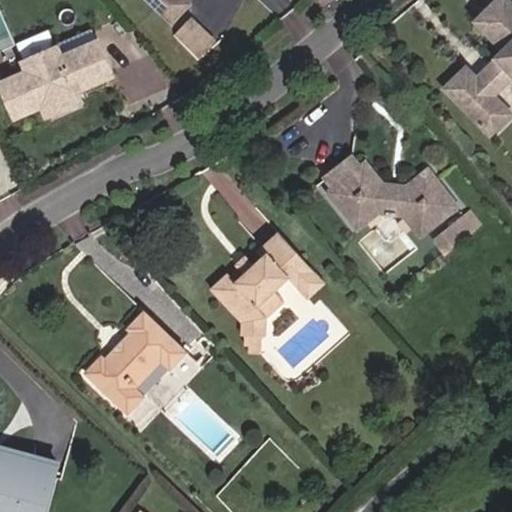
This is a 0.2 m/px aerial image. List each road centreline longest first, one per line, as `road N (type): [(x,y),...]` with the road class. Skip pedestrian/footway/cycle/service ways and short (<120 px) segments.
road 1 (residential): [(378,0),(207,140),(21,225),(0,244)]
road 2 (residential): [(511,393),(400,478),(369,511)]
